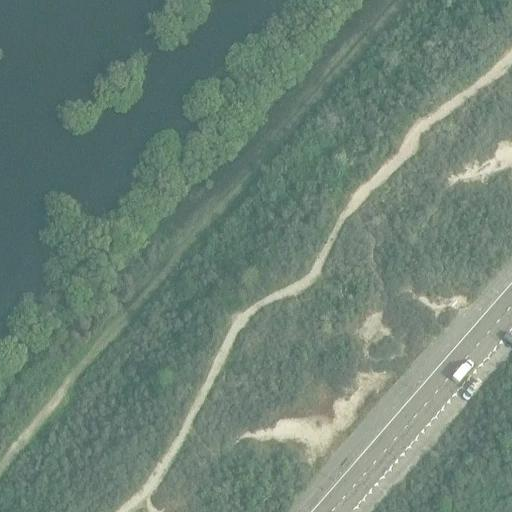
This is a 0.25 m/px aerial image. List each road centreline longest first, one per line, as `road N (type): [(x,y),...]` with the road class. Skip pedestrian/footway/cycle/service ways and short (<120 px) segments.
road 1 (unknown): [(511,34),(387,164),(307,266),(244,311),(182,418),(169,461),(121,511)]
road 2 (tertiary): [(365,511),(511,347)]
